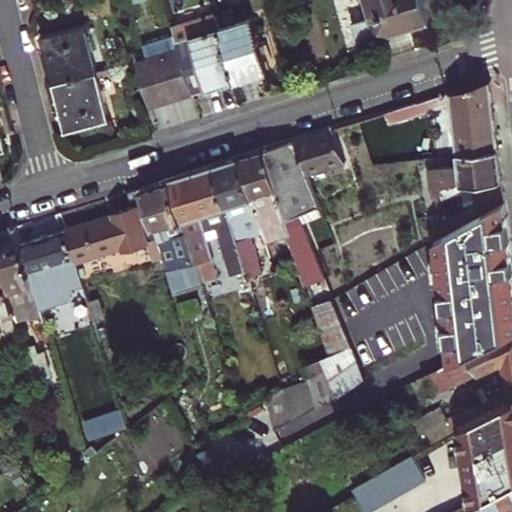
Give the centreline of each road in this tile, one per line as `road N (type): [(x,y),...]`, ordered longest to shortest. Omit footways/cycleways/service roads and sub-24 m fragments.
road 1 (tertiary): [(51,187),(511,39)]
road 2 (residential): [(3,0),(51,187)]
